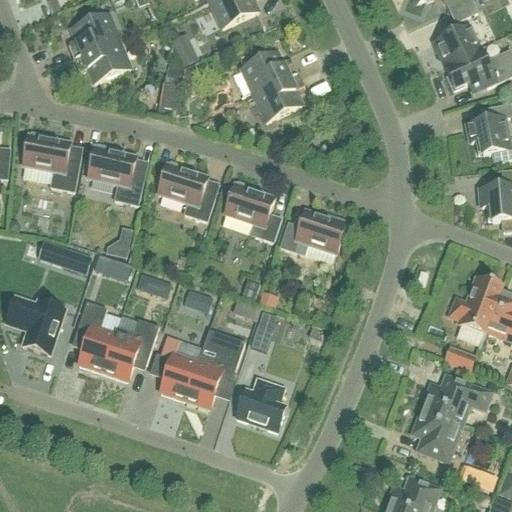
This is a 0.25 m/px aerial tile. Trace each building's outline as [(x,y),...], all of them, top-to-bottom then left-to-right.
[(206,0),(210,8),(228,0),(206,0)] [(228,0),(210,8),(223,35),(259,18),(252,4),(260,0),(228,0)] [(412,0),(417,10),(439,0),(412,0)] [(451,18),(473,8),(469,0),(460,0),(446,7),(451,18)] [(56,4),(49,7),(53,19),(61,16),(56,4)] [(473,8),(451,18),(456,30),(478,19),(473,8)] [(120,48),(109,21),(72,36),(78,50),(69,54),(74,67),(120,48)] [(444,72),(481,55),(481,54),(480,55),(470,33),(435,50),(445,71),(444,71),(444,72)] [(80,79),(88,76),(94,90),(132,75),(120,48),(74,67),(80,79)] [(191,54),(177,60),(183,73),(197,66),(191,54)] [(487,68),(481,55),(444,72),(450,84),(448,85),(454,98),(482,84),(487,95),(511,83),(511,60),(511,57),(487,68)] [(285,73),(278,59),(242,76),(254,102),(299,81),(294,69),(285,73)] [(181,77),(167,75),(159,120),(173,123),(181,77)] [(195,78),(186,76),(184,88),(193,90),(195,78)] [(254,102),(267,129),(303,112),(296,98),(305,94),(299,81),(254,102)] [(511,123),(511,111),(492,115),(495,127),(468,132),(471,149),(476,148),(478,162),(483,161),(483,162),(493,161),(495,169),(511,165),(511,148),(509,149),(505,125),(511,123)] [(0,185),(8,186),(11,156),(0,154),(0,140),(0,137),(0,185)] [(51,194),(75,199),(81,168),(68,166),(71,149),(45,144),(45,141),(32,139),(31,142),(29,142),(24,173),(54,179),(51,194)] [(96,154),(89,185),(119,192),(115,207),(139,213),(146,183),(134,180),(137,164),(111,158),(111,154),(99,152),(98,155),(96,154)] [(170,172),(168,171),(159,201),(188,211),(185,221),(208,228),(216,204),(204,200),(209,184),(183,175),(184,173),(171,169),(170,172)] [(493,227),(493,228),(502,228),(503,239),(511,238),(511,177),(503,179),(504,189),(494,190),(495,195),(480,197),(482,214),(487,214),(488,227),(493,227)] [(235,191),(225,221),(253,230),(249,241),(274,249),(282,225),(270,221),(276,205),(250,196),(251,193),(238,189),(237,192),(235,191)] [(301,234),(289,230),(281,254),(294,259),(306,262),(310,252),(337,261),(347,231),(345,230),(346,227),(333,223),(332,226),(306,217),(301,234)] [(18,227),(12,227),(11,236),(20,237),(21,232),(18,227)] [(118,247),(128,250),(131,238),(121,236),(118,247)] [(63,273),(87,281),(92,265),(69,257),(63,273)] [(95,276),(110,281),(115,268),(100,263),(95,276)] [(503,295),(477,285),(467,310),(461,308),(454,324),(461,327),(459,331),(485,341),(479,355),(480,356),(503,295)] [(158,287),(155,296),(158,302),(167,305),(171,291),(158,287)] [(248,287),(243,303),(254,306),(259,290),(248,287)] [(511,301),(502,298),(503,295),(480,356),(487,338),(511,347),(511,301)] [(264,298),(260,309),(275,314),(279,303),(264,298)] [(205,303),(200,317),(208,320),(213,306),(205,303)] [(37,313),(16,306),(7,331),(28,338),(23,354),(51,363),(67,318),(38,308),(37,313)] [(88,310),(75,347),(86,351),(79,372),(104,381),(117,341),(116,341),(102,336),(108,316),(88,310)] [(261,316),(249,312),(246,324),(257,328),(261,316)] [(262,323),(252,353),(267,358),(277,328),(262,323)] [(117,341),(104,381),(129,389),(136,368),(147,371),(160,334),(139,327),(135,340),(118,335),(116,341),(117,341)] [(315,332),(311,343),(323,348),(321,334),(315,332)] [(199,369),(186,408),(210,417),(224,377),(235,381),(246,349),(225,342),(217,368),(200,363),(198,368),(199,369)] [(172,367),(161,400),(186,408),(199,369),(198,368),(200,363),(203,355),(168,343),(161,364),(172,367)] [(476,364),(451,355),(446,368),(471,377),(476,364)] [(470,411),(485,417),(492,400),(447,383),(442,396),(432,392),(423,417),(463,432),(470,411)] [(247,397),(237,426),(278,440),(286,415),(279,413),(285,396),(258,387),(254,400),(247,397)] [(423,417),(413,441),(423,445),(418,458),(448,469),(463,432),(423,417)] [(405,498),(395,495),(388,511),(434,511),(440,496),(410,485),(405,498)]
